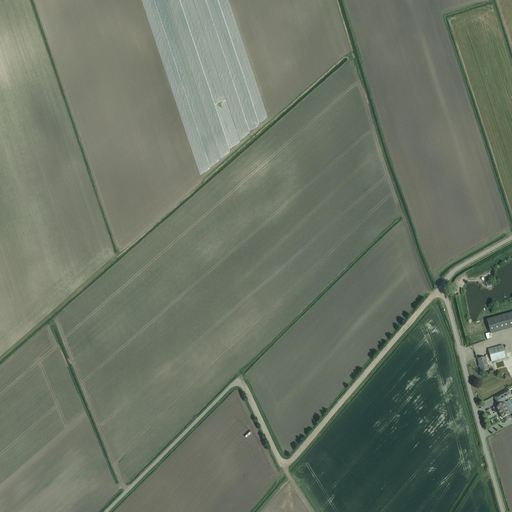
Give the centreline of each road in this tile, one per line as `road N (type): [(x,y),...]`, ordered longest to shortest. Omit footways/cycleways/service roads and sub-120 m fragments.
road 1 (track): [(241,382),(281,462),(290,464),(443,286)]
road 2 (unclassified): [(503,511),(443,286),(452,271),(511,237)]
road 3 (unclassified): [(106,511),(241,382)]
